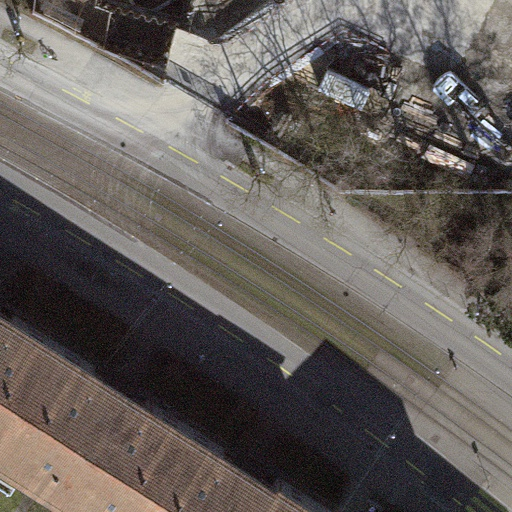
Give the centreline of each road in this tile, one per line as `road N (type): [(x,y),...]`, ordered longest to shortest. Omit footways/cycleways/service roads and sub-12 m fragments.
road 1 (tertiary): [(511,383),(247,196),(0,68)]
road 2 (tertiary): [(0,184),(80,227),(371,419),(484,511)]
